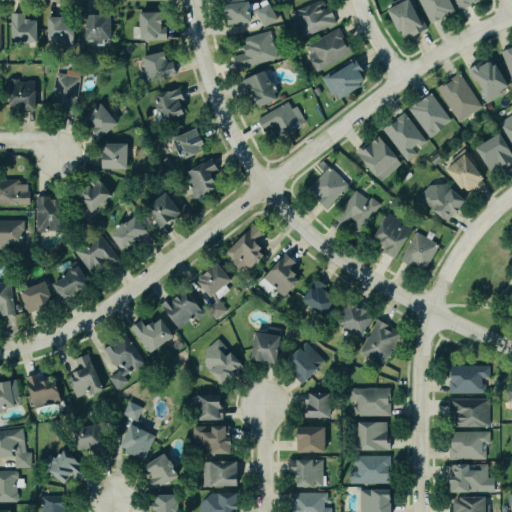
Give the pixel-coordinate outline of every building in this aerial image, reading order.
[(221,0),(222,7),(227,17),(227,23),(251,21),(262,26),(276,19),(269,2),(259,6),(256,1),(248,2),(247,0),(221,0)] [(298,37),(336,23),(329,5),(325,7),(322,0),(316,0),(289,10),(298,37)] [(385,7),(392,4),(390,1),(391,0),(412,0),(415,5),(413,7),(417,16),(420,14),(426,26),(410,35),(407,31),(403,34),(400,28),(397,30),(385,7)] [(449,0),(454,9),(429,21),(418,0),(449,0)] [(454,0),(459,8),(470,2),(469,1),(472,0),(473,2),(476,0),(454,0)] [(138,9),(159,9),(159,24),(165,24),(165,38),(138,38),(138,9)] [(64,14),(64,10),(57,10),(57,14),(46,14),(47,49),(73,49),(72,13),(64,14)] [(10,11),(24,11),(24,15),(24,17),(28,17),(28,18),(36,18),(36,40),(10,40),(10,11)] [(84,13),(85,38),(110,38),(110,12),(84,13)] [(305,44),(337,26),(342,36),(341,36),(345,45),(347,44),(351,50),(315,70),(309,60),(316,56),(312,50),(309,52),(305,44)] [(241,37),(245,52),(232,55),(236,67),(277,57),(270,29),(241,37)] [(511,82),(499,49),(511,43),(511,82)] [(140,54),(163,49),(166,61),(172,59),(175,72),(147,79),(140,54)] [(319,76),(353,53),(364,71),(361,78),(358,81),(360,84),(338,98),(333,91),(330,93),(319,76)] [(465,68),(485,101),(502,91),(500,88),(508,84),(489,53),(465,68)] [(55,70),(64,72),(65,64),(80,67),(73,112),(49,108),(55,70)] [(239,79),(263,68),(270,82),(272,81),(276,90),(273,91),(275,96),(257,104),(252,93),(253,92),(250,85),(243,88),(239,79)] [(435,86),(457,121),(482,105),(459,70),(447,78),(448,80),(445,82),(443,80),(435,86)] [(34,79),(8,79),(9,109),(34,108),(34,79)] [(161,119),(183,113),(180,100),(183,99),(180,87),(154,94),(161,119)] [(430,90),(450,117),(428,134),(408,107),(430,90)] [(98,136),(81,117),(99,101),(116,122),(98,136)] [(256,117),(263,130),(274,125),(280,136),(306,122),(296,105),(291,107),(288,101),(256,117)] [(406,159),(416,152),(413,148),(425,139),(404,111),(382,128),(406,159)] [(511,111),(511,145),(497,120),(511,111)] [(171,136),(176,151),(171,152),(173,160),(204,150),(197,128),(171,136)] [(511,153),(498,131),(474,146),(490,170),(501,163),(503,166),(511,160),(511,153)] [(356,153),(381,180),(401,161),(376,134),(356,153)] [(100,141),(127,141),(126,166),(99,166),(100,141)] [(462,153),(444,166),(460,186),(461,185),(464,189),(467,188),(472,183),(476,187),(478,184),(482,181),(479,177),(480,176),(462,153)] [(191,190),(181,173),(211,156),(217,167),(210,171),(215,179),(211,181),(214,186),(196,197),(192,196),(190,192),(191,190)] [(347,183),(329,165),(309,185),(318,194),(315,197),(324,206),(347,183)] [(90,210),(108,195),(107,188),(96,175),(88,181),(89,182),(84,186),(84,185),(74,193),(90,210)] [(0,203),(29,203),(28,189),(26,189),(26,182),(18,183),(18,178),(0,178),(0,203)] [(417,195),(428,183),(444,181),(464,198),(446,220),(417,195)] [(334,215),(355,188),(368,198),(370,196),(379,203),(357,232),(349,226),(354,218),(351,216),(345,224),(334,215)] [(164,190),(179,210),(159,225),(144,205),(164,190)] [(35,195),(49,195),(49,198),(57,198),(57,195),(68,195),(67,234),(34,233),(35,195)] [(386,210),(412,225),(393,258),(380,250),(383,245),(378,241),(380,238),(372,234),(386,210)] [(109,233),(114,229),(112,227),(120,221),(122,223),(122,222),(124,220),(126,220),(134,214),(150,234),(140,241),(137,237),(133,241),(134,242),(125,249),(125,248),(123,250),(109,233)] [(0,218),(24,218),(24,229),(21,229),(21,243),(0,243),(0,218)] [(225,250),(232,256),(229,259),(239,268),(243,264),(248,268),(265,250),(255,241),(264,232),(253,221),(225,250)] [(73,249),(97,230),(119,259),(94,278),(73,249)] [(401,260),(425,270),(437,241),(413,231),(401,260)] [(279,294),(283,293),(296,278),(292,274),(294,271),(288,266),(288,263),(290,261),(292,262),(294,260),(284,251),(256,282),(266,291),(272,285),(276,289),(277,292),(279,294)] [(60,298),(88,284),(76,260),(61,268),(65,275),(52,282),(60,298)] [(216,261),(230,278),(214,291),(217,298),(226,309),(214,318),(206,307),(214,300),(211,293),(209,295),(196,279),(198,278),(196,276),(207,267),(206,266),(210,263),(211,265),(216,261)] [(325,283),(322,287),(324,289),(325,288),(331,292),(328,296),(332,298),(322,313),(300,298),(309,285),(309,284),(314,276),(325,283)] [(0,313),(13,312),(10,280),(0,281),(0,313)] [(20,288),(26,311),(52,304),(46,281),(20,288)] [(159,302),(169,294),(172,298),(185,288),(204,313),(195,319),(192,315),(178,326),(159,302)] [(348,301),(337,321),(361,334),(372,315),(365,311),(366,309),(360,305),(359,307),(348,301)] [(129,324),(133,319),(139,317),(143,322),(150,317),(153,319),(159,315),(170,331),(146,348),(129,324)] [(401,330),(382,365),(360,353),(360,346),(367,334),(367,335),(370,331),(369,330),(376,317),(401,330)] [(274,362),(249,358),(254,330),(266,332),(267,325),(279,327),(278,334),(279,334),(274,362)] [(103,346),(117,369),(106,375),(115,389),(127,381),(123,375),(143,361),(125,332),(103,346)] [(204,348),(216,337),(225,346),(220,350),(224,354),(230,350),(241,363),(221,383),(204,364),(204,348)] [(285,358),(304,340),(323,359),(300,382),(290,372),(294,368),(285,358)] [(91,363),(101,387),(92,392),(90,387),(83,390),(84,392),(75,396),(67,377),(73,374),(71,370),(79,367),(74,357),(86,351),(91,363)] [(447,363),(488,363),(488,376),(481,376),(481,382),(484,382),(484,391),(447,391),(447,363)] [(33,407),(60,400),(53,378),(40,381),(37,372),(25,376),(33,407)] [(20,404),(16,379),(0,381),(0,411),(6,411),(5,407),(20,404)] [(349,386),(348,402),(352,402),(352,414),(389,414),(390,387),(349,386)] [(329,416),(329,391),(304,392),(304,416),(329,416)] [(224,418),(198,418),(197,393),(220,393),(221,403),(222,403),(222,406),(223,406),(224,418)] [(454,426),(488,425),(488,397),(448,398),(449,416),(454,416),(454,426)] [(127,398),(142,405),(137,417),(138,426),(154,434),(142,458),(130,452),(129,453),(123,450),(124,447),(118,444),(129,422),(133,424),(131,417),(121,412),(127,398)] [(356,448),(356,419),(386,419),(386,434),(388,434),(388,448),(356,448)] [(77,450),(93,447),(95,456),(108,453),(101,422),(72,428),(77,450)] [(228,424),(228,435),(229,435),(229,452),(192,453),(191,424),(228,424)] [(296,425),(296,450),(323,450),(323,425),(296,425)] [(0,455),(0,428),(21,426),(24,451),(29,451),(30,466),(14,466),(14,451),(15,451),(15,448),(13,448),(13,442),(11,443),(10,444),(11,454),(0,455)] [(448,430),(448,442),(449,442),(449,444),(447,444),(448,457),(453,457),(452,456),(467,456),(467,457),(484,457),(484,448),(481,448),(481,442),(486,442),(489,442),(488,429),(448,430)] [(45,468),(62,482),(71,470),(75,472),(82,464),(74,458),(74,457),(61,447),(55,456),(53,456),(50,459),(50,461),(45,468)] [(178,474),(163,452),(142,465),(157,488),(178,474)] [(350,482),(349,469),(357,469),(357,464),(353,464),(353,454),(391,454),(392,482),(350,482)] [(289,458),(322,457),(322,485),(296,486),(295,472),(289,472),(289,458)] [(208,459),(208,474),(209,474),(209,484),(236,484),(236,476),(236,470),(235,470),(235,459),(208,459)] [(450,491),(479,490),(479,482),(487,482),(487,462),(449,463),(450,491)] [(0,500),(17,501),(17,486),(23,486),(23,477),(17,477),(17,470),(0,469),(0,500)] [(359,511),(359,488),(388,488),(388,501),(389,501),(389,511),(359,511)] [(287,490),(287,511),(331,511),(331,505),(327,499),(327,490),(287,490)] [(235,491),(209,492),(198,502),(198,511),(235,511),(235,508),(237,507),(236,502),(235,501),(235,491)] [(152,511),(175,511),(175,493),(152,494),(152,511)] [(39,511),(39,494),(66,494),(66,508),(73,508),(73,511),(39,511)] [(450,511),(487,511),(487,496),(450,496),(450,511)]
